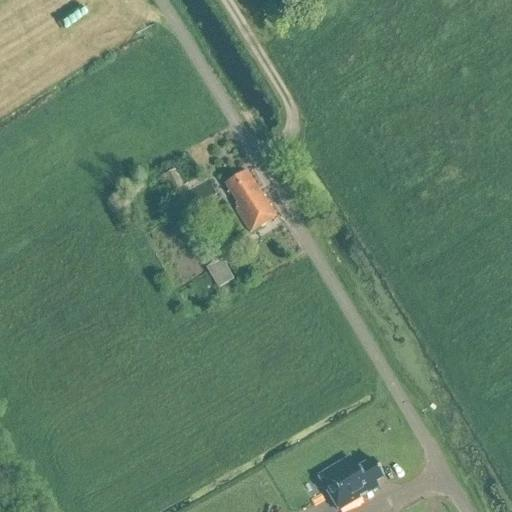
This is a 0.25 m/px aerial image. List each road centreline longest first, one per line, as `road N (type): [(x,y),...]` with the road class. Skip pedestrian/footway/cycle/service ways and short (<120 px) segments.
road 1 (unclassified): [(464,511),(158,0)]
road 2 (track): [(253,157),(289,131),(291,114),(222,0)]
